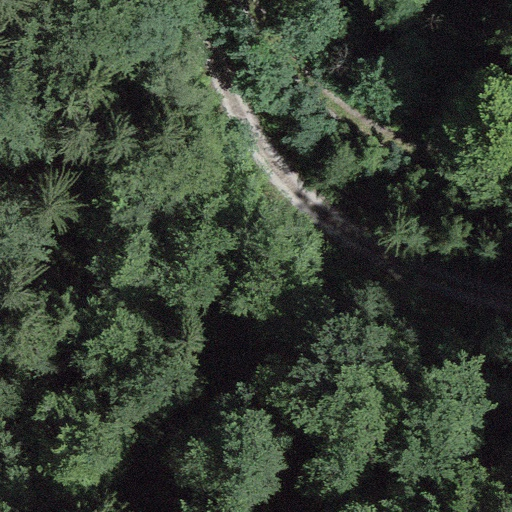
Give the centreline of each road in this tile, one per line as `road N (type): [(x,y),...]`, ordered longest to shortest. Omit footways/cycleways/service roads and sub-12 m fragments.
road 1 (track): [(196,0),(227,83),(283,179),(379,247),(511,299)]
road 2 (track): [(511,140),(437,158),(359,141),(309,106),(256,0)]
